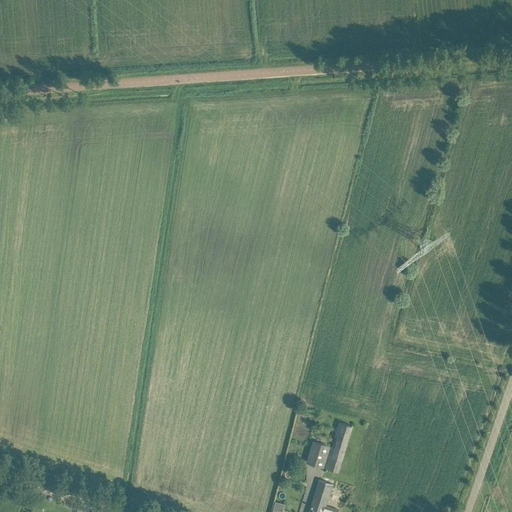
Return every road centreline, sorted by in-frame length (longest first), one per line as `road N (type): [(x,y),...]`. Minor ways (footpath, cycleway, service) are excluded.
road 1 (unclassified): [(0,91),(511,54)]
road 2 (unclassified): [(134,511),(0,466)]
road 3 (unclassified): [(466,511),(511,382)]
